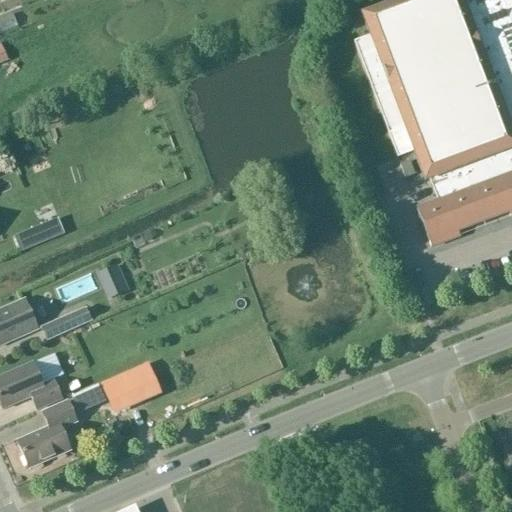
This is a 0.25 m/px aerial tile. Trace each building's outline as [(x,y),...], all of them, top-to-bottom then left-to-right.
[(511,0),(404,0),(362,16),(370,37),(354,43),(394,154),(411,147),(424,184),(429,182),(437,203),(416,211),(431,249),(459,239),(457,233),(509,214),(511,219),(511,218),(511,0)] [(400,167),(405,180),(414,177),(409,163),(400,167)] [(128,292),(117,266),(99,274),(110,300),(128,292)] [(3,347),(22,339),(38,332),(25,301),(8,308),(9,309),(0,313),(0,346),(2,345),(3,347)] [(46,343),(71,332),(92,323),(85,309),(65,318),(66,320),(41,331),(46,343)] [(32,366),(0,379),(0,405),(3,412),(31,399),(36,412),(61,402),(53,383),(42,388),(32,366)] [(70,395),(77,416),(105,406),(98,385),(70,395)] [(48,430),(17,444),(29,472),(70,453),(61,432),(76,425),(67,404),(41,415),(48,430)] [(511,434),(501,438),(511,469),(511,434)]
